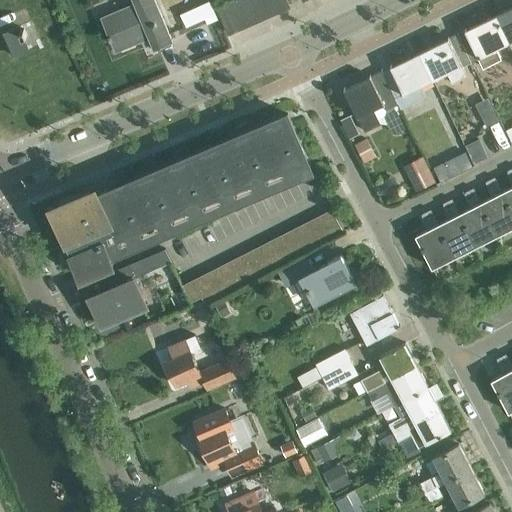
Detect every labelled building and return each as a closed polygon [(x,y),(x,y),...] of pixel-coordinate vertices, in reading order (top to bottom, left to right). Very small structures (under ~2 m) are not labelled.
[(155,48),(171,41),(153,0),(134,0),(136,3),(101,17),(115,51),(150,36),(155,48)] [(237,28),(248,23),(237,0),(233,0),(226,3),(237,28)] [(237,0),(248,23),(258,18),(249,0),(237,0)] [(249,0),(258,18),(268,14),(261,0),(249,0)] [(274,0),(261,0),(268,14),(278,9),(274,0)] [(274,0),(278,9),(289,4),(286,0),(274,0)] [(227,32),(237,28),(226,3),(216,8),(227,32)] [(511,5),(495,14),(509,43),(511,41),(511,5)] [(497,49),(509,43),(495,14),(458,33),(471,60),(479,56),(484,66),(501,57),(497,49)] [(3,33),(13,56),(28,50),(18,27),(3,33)] [(472,61),(471,60),(458,33),(420,51),(434,79),(447,73),(452,82),(467,74),(462,65),(472,61)] [(421,86),(434,79),(420,51),(382,69),(398,102),(401,108),(426,95),(421,86)] [(385,109),(398,102),(382,69),(343,88),(357,116),(383,103),(385,109)] [(511,115),(508,117),(495,85),(482,90),(493,118),(483,122),(492,142),(511,134),(511,115)] [(121,258),(119,252),(315,170),(289,107),(93,190),(90,184),(51,201),(81,275),(121,258)] [(373,117),(359,120),(365,150),(379,147),(373,117)] [(409,153),(422,181),(443,172),(431,143),(409,153)] [(511,166),(507,169),(511,185),(511,186),(502,191),(511,210),(511,166)] [(511,225),(511,210),(502,191),(494,175),(485,180),(491,197),(481,202),(497,234),(511,225)] [(497,234),(481,202),(473,186),(464,191),(470,208),(460,213),(476,244),(497,234)] [(476,244),(460,213),(451,197),(443,201),(448,219),(438,224),(454,255),(476,244)] [(454,255),(438,224),(430,208),(421,212),(427,229),(416,235),(432,266),(454,255)] [(343,288),(355,282),(348,270),(349,269),(341,253),(327,261),(327,262),(311,271),(304,259),(279,272),(286,285),(301,277),(307,288),(306,288),(315,305),(344,289),(343,288)] [(90,295),(102,323),(146,304),(134,277),(90,295)] [(400,322),(398,323),(383,294),(349,312),(366,344),(402,325),(400,322)] [(227,356),(198,370),(189,350),(201,345),(195,332),(168,345),(174,357),(165,361),(175,384),(186,379),(189,385),(202,379),(207,389),(237,376),(227,356)] [(391,378),(417,364),(406,343),(380,356),(386,368),(367,378),(373,388),(384,382),(391,378)] [(322,375),(352,360),(344,346),(315,362),(322,375)] [(511,408),(511,363),(506,352),(496,357),(502,373),(491,379),(509,411),(511,408)] [(352,360),(322,375),(329,388),(358,372),(352,360)] [(403,399),(428,386),(417,364),(391,378),(403,399)] [(384,382),(373,388),(377,396),(389,391),(384,382)] [(414,421),(439,407),(428,386),(403,399),(414,421)] [(307,431),(334,421),(327,403),(300,414),(307,431)] [(242,413),(229,419),(224,407),(193,421),(200,436),(198,437),(211,467),(229,459),(235,473),(262,461),(253,442),(252,443),(251,440),(253,438),(242,413)] [(439,407),(414,421),(425,443),(451,430),(439,407)] [(396,431),(406,425),(401,415),(390,421),(396,431)] [(406,425),(396,431),(400,439),(411,433),(406,425)] [(314,436),(320,452),(330,448),(324,432),(314,436)] [(445,482),(471,468),(458,444),(433,457),(445,482)] [(471,468),(445,482),(458,506),(484,493),(471,468)] [(425,492),(438,485),(433,475),(419,482),(425,492)] [(438,485),(425,492),(429,501),(443,494),(438,485)] [(276,511),(274,506),(262,511),(252,491),(227,502),(231,511),(299,511),(297,511),(276,511)] [(472,511),(493,511),(489,503),(472,511)]
